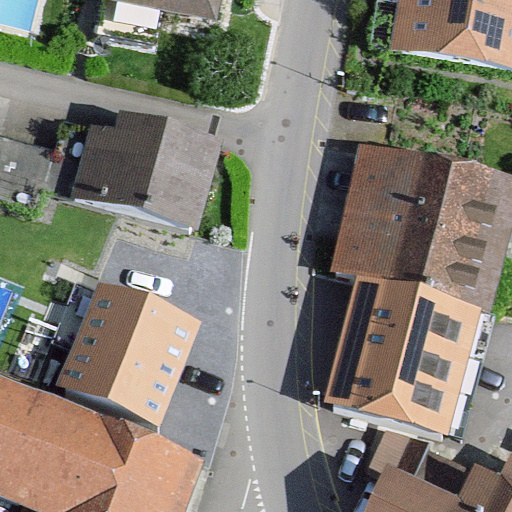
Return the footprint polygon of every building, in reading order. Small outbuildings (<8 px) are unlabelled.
[(227,0),(110,0),(107,15),(220,37),(227,0)] [(511,0),(397,0),(387,67),(511,87),(511,0)] [(119,149),(90,141),(72,213),(201,245),(223,157),(123,132),(119,149)] [(511,236),(511,197),(359,157),(326,286),(345,291),(488,328),(511,236)] [(96,258),(45,402),(186,452),(197,420),(185,416),(217,327),(194,319),(203,295),(96,258)] [(488,328),(345,291),(318,395),(461,432),(488,328)] [(45,402),(0,385),(0,511),(164,511),(186,452),(45,402)] [(467,511),(447,511),(396,487),(383,511),(511,511),(511,469),(498,496),(480,487),(467,511)]
